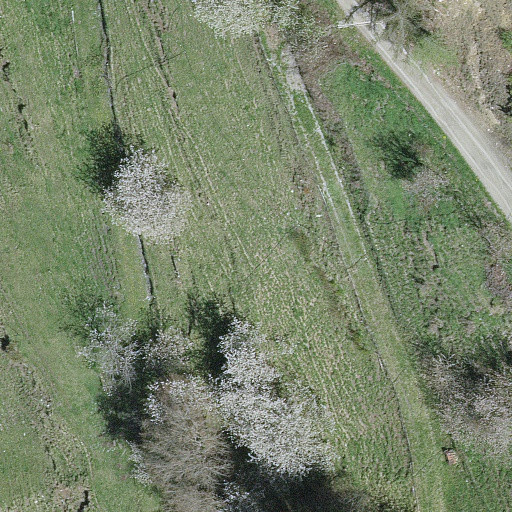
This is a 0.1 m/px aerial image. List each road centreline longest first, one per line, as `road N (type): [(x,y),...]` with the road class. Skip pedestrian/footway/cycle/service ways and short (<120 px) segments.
road 1 (track): [(424,511),(421,464),(250,0)]
road 2 (residential): [(352,0),(511,214)]
